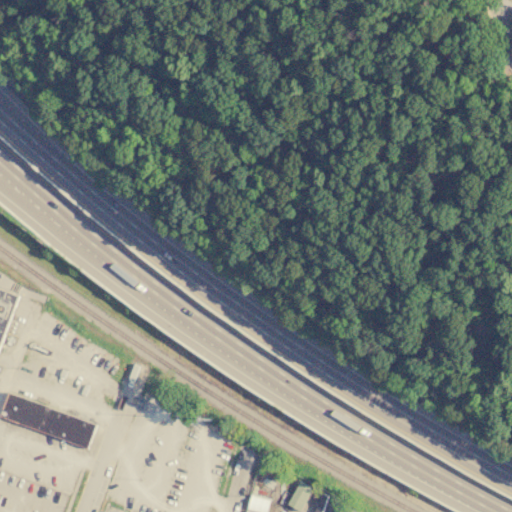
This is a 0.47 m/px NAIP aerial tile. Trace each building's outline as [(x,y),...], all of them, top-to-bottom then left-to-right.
[(0,289),(20,297),(0,350),(0,289)] [(96,425),(87,449),(1,416),(10,392),(96,425)] [(300,511),(287,504),(300,482),(313,489),(300,511)] [(315,511),(321,494),(335,499),(330,511),(315,511)] [(247,510),(253,511),(267,511),(271,500),(251,495),(247,510)]
